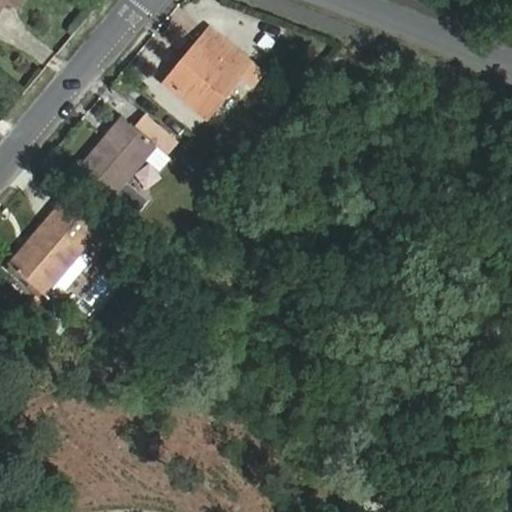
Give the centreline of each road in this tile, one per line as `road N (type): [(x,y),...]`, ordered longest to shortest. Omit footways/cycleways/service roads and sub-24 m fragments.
road 1 (residential): [(0,175),(151,0)]
road 2 (residential): [(346,0),(511,65)]
